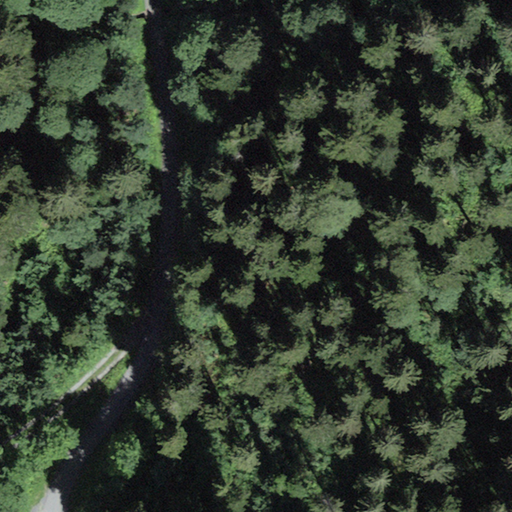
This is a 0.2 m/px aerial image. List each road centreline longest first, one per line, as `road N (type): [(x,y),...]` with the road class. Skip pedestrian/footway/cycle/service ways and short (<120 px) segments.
road 1 (unclassified): [(151,0),(163,187),(159,303),(143,357),(74,459),(57,511)]
road 2 (track): [(0,447),(41,421),(136,329),(155,324)]
